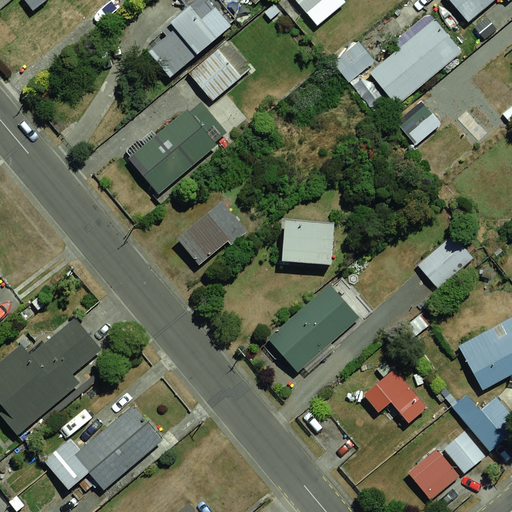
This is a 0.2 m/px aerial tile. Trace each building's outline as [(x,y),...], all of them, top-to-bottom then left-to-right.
[(282,0),(292,12),(307,0),(282,0)] [(441,0),(460,22),(487,0),(441,0)] [(202,1),(146,49),(168,75),(224,27),(202,1)] [(433,20),(374,71),(402,103),(461,51),(433,20)] [(377,63),(360,41),(333,63),(351,85),(377,63)] [(223,46),(190,74),(212,99),(245,71),(223,46)] [(190,111),(125,160),(153,198),(218,148),(190,111)] [(215,204),(176,234),(200,266),(240,236),(215,204)] [(333,222),(283,219),(281,263),(331,266),(333,222)] [(454,236),(416,270),(436,291),(473,258),(454,236)] [(330,285),(264,341),(292,374),(358,318),(330,285)] [(16,341),(0,353),(0,416),(9,427),(97,356),(68,314),(20,349),(16,341)] [(511,326),(453,347),(475,386),(511,370),(511,326)] [(387,367),(358,392),(393,431),(422,406),(387,367)] [(483,398),(458,420),(480,445),(506,423),(483,398)] [(58,434),(34,456),(64,489),(85,473),(98,487),(155,442),(120,407),(73,446),(58,434)] [(450,429),(396,473),(421,502),(474,458),(450,429)] [(126,509),(146,491),(137,481),(117,498),(126,509)] [(193,511),(185,503),(175,511),(193,511)]
